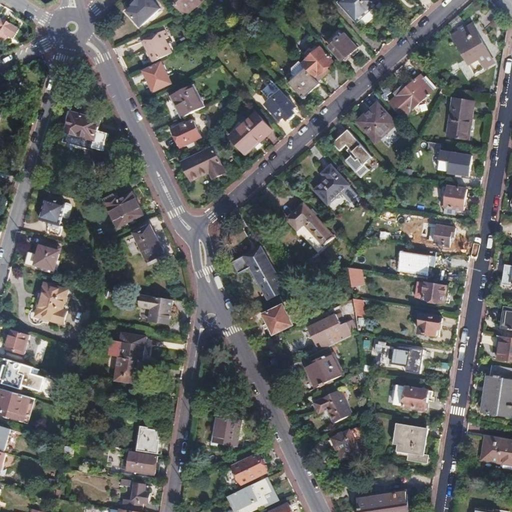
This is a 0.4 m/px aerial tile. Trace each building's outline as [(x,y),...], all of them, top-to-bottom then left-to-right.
[(160,12),(149,0),(141,0),(140,1),(139,0),(131,7),(132,8),(126,14),(140,29),(160,12)] [(204,2),(202,0),(171,0),(186,17),(204,2)] [(379,3),(376,0),(342,0),(339,3),(356,22),(379,3)] [(14,29),(0,20),(0,42),(0,43),(4,41),(6,38),(8,39),(14,29)] [(453,37),(464,57),(469,65),(476,62),(481,58),(488,55),(472,26),(453,37)] [(340,30),(324,45),(328,50),(331,48),(343,63),(357,50),(340,30)] [(143,42),(153,63),(173,53),(167,40),(169,38),(166,31),(143,42)] [(321,49),(302,65),(306,70),(314,80),(318,76),(321,80),(330,72),(327,68),(333,63),(321,49)] [(469,65),(464,57),(460,59),(464,68),(469,65)] [(144,72),(154,93),(172,84),(162,64),(144,72)] [(314,80),(306,70),(289,84),(302,99),(319,84),(318,83),(314,80)] [(420,77),(387,105),(400,120),(433,91),(420,77)] [(262,97),(268,104),(275,111),(271,115),(278,123),(282,120),(285,124),(288,124),(291,121),(292,119),(293,117),(289,113),(293,110),(272,87),(262,97)] [(181,120),(202,109),(192,88),(173,97),(175,103),(173,104),(181,120)] [(467,141),(473,102),(452,98),(446,138),(467,141)] [(275,111),(268,104),(264,108),(271,115),(275,111)] [(378,105),(358,123),(376,143),(396,126),(378,105)] [(94,141),(100,121),(67,112),(65,122),(68,123),(65,133),(94,141)] [(246,155),(272,132),(256,114),(244,125),(246,128),(232,141),(246,155)] [(197,141),(189,123),(182,126),(181,124),(172,128),(173,130),(172,131),(181,149),(197,141)] [(373,159),(349,131),(333,144),(341,152),(348,146),(351,149),(348,152),(352,157),(347,162),(361,178),(369,171),(365,165),(373,159)] [(225,174),(213,148),(182,163),(191,183),(209,174),(213,180),(225,174)] [(469,177),(472,157),(451,154),(448,174),(469,177)] [(329,205),(350,186),(332,166),(323,174),(328,179),(316,190),(329,205)] [(463,212),(467,191),(448,188),(445,209),(463,212)] [(55,222),(62,200),(42,194),(36,216),(44,219),(42,228),(55,232),(57,223),(55,222)] [(119,200),(117,195),(105,201),(118,227),(143,216),(132,194),(119,200)] [(332,236),(304,204),(287,219),(298,230),(304,224),(323,245),(332,236)] [(134,234),(142,251),(159,243),(150,226),(134,234)] [(112,232),(109,227),(103,230),(106,235),(112,232)] [(454,238),(455,229),(442,227),(438,246),(449,248),(451,237),(454,238)] [(159,243),(142,251),(148,262),(164,254),(159,243)] [(37,246),(35,255),(31,268),(55,275),(56,271),(54,270),(60,249),(49,246),(48,249),(37,246)] [(262,247),(233,262),(239,274),(251,268),(266,299),(278,293),(274,287),(281,283),(274,270),(271,272),(265,260),(268,259),(262,247)] [(31,268),(35,255),(28,253),(24,266),(31,268)] [(434,267),(435,258),(401,253),(398,271),(426,275),(427,266),(434,267)] [(354,269),(348,268),(350,283),(356,284),(354,269)] [(445,303),(447,287),(425,284),(417,283),(414,298),(423,299),(423,300),(445,303)] [(45,309),(65,315),(66,312),(62,311),(68,292),(45,285),(39,305),(45,307),(45,309)] [(138,300),(171,305),(172,299),(139,294),(138,300)] [(362,301),(353,299),(355,317),(364,318),(362,301)] [(167,325),(171,305),(138,300),(137,307),(149,309),(147,322),(167,325)] [(263,315),(268,324),(270,323),(276,334),(292,325),(283,305),(263,315)] [(511,308),(506,307),(503,330),(511,331),(511,308)] [(62,325),(65,315),(45,309),(42,319),(62,325)] [(328,347),(330,346),(351,336),(349,332),(353,330),(350,325),(347,327),(340,314),(335,316),(335,315),(317,324),(328,347)] [(441,329),(442,319),(422,316),(419,335),(436,337),(437,329),(441,329)] [(270,323),(268,324),(273,335),(276,334),(270,323)] [(24,354),(29,335),(5,328),(3,335),(10,337),(6,349),(24,354)] [(118,357),(142,361),(145,339),(121,335),(118,357)] [(511,338),(502,337),(498,360),(511,362),(511,338)] [(328,347),(302,359),(316,388),(343,375),(330,346),(328,347)] [(418,374),(422,351),(409,349),(409,352),(399,350),(399,349),(396,348),(396,349),(375,346),(374,353),(381,354),(380,362),(407,366),(406,372),(418,374)] [(138,385),(142,361),(118,357),(114,381),(138,385)] [(29,372),(31,367),(8,360),(2,383),(19,388),(20,384),(35,389),(39,375),(29,372)] [(511,408),(511,368),(491,365),(483,413),(511,417),(511,408)] [(374,374),(363,372),(365,382),(372,383),(374,374)] [(433,403),(435,393),(406,388),(405,399),(399,399),(398,406),(403,406),(403,408),(427,411),(429,402),(433,403)] [(10,416),(23,420),(29,398),(0,389),(0,412),(10,415),(10,416)] [(314,407),(317,414),(328,409),(335,424),(350,417),(338,391),(323,399),(324,402),(314,407)] [(28,422),(35,399),(29,398),(23,420),(28,422)] [(233,448),(238,418),(217,414),(216,419),(213,419),(208,448),(216,450),(216,446),(233,448)] [(421,465),(426,430),(395,425),(392,446),(396,447),(395,454),(407,455),(406,463),(421,465)] [(0,427),(0,451),(4,453),(11,430),(0,427)] [(137,452),(161,456),(163,443),(158,442),(159,431),(148,429),(148,428),(141,427),(137,452)] [(360,452),(350,431),(332,440),(342,461),(360,452)] [(507,441),(485,437),(481,460),(503,463),(503,468),(511,469),(511,443),(507,443),(507,441)] [(154,476),(157,456),(129,452),(128,463),(127,471),(154,476)] [(266,472),(258,455),(233,467),(234,469),(226,473),(227,476),(229,481),(226,483),(231,488),(241,483),(242,484),(266,472)] [(160,457),(157,456),(154,476),(127,471),(128,463),(120,462),(119,473),(157,480),(160,457)] [(256,484),(219,502),(224,511),(251,511),(266,505),(256,484)] [(123,510),(135,511),(141,511),(143,504),(148,505),(150,494),(145,493),(146,487),(134,485),(134,486),(132,502),(130,501),(124,501),(123,510)] [(410,511),(407,492),(357,499),(359,511),(410,511)]
